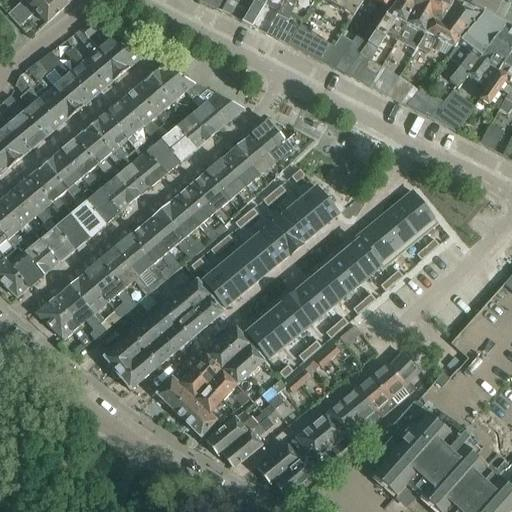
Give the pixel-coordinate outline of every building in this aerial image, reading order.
[(37,0),(30,7),(24,1),(7,16),(19,28),(35,13),(46,25),(73,1),(72,0),(37,0)] [(194,0),(221,14),(227,0),(226,0),(194,0)] [(226,0),(227,0),(221,14),(224,15),(231,0),(226,0)] [(244,0),(231,0),(224,15),(245,26),(258,0),(255,0),(253,4),(244,0)] [(258,0),(245,26),(266,37),(269,32),(256,25),(270,2),(282,7),(285,0),(258,0)] [(282,8),(269,32),(266,37),(278,43),(289,23),(288,22),(294,8),(298,0),(285,0),(282,7),(282,8)] [(322,0),(353,20),(362,4),(355,0),(322,0)] [(357,58),(345,77),(370,90),(382,68),(370,62),(386,37),(397,43),(404,32),(426,0),(398,0),(389,11),(390,12),(369,42),(357,58)] [(398,0),(376,0),(375,2),(389,11),(398,0)] [(426,0),(404,32),(397,43),(415,53),(417,50),(433,23),(441,28),(453,4),(445,0),(426,0)] [(417,50),(415,53),(417,50),(429,56),(435,41),(439,43),(435,53),(447,58),(447,57),(454,51),(482,18),(453,4),(441,28),(433,23),(417,50)] [(454,51),(447,57),(449,58),(448,59),(460,68),(449,84),(455,88),(503,28),(482,18),(454,51)] [(99,30),(92,23),(92,22),(80,31),(88,39),(99,30)] [(511,32),(503,28),(455,88),(453,90),(462,95),(468,88),(472,89),(476,83),(478,84),(483,76),(493,80),(511,51),(511,32)] [(298,29),(287,47),(322,65),(327,56),(329,56),(334,47),(298,29)] [(88,39),(80,31),(75,36),(84,47),(85,46),(93,56),(84,63),(105,89),(120,77),(99,51),(91,42),(88,39)] [(327,56),(322,65),(345,77),(357,58),(369,42),(357,35),(352,43),(341,37),(334,47),(329,56),(327,56)] [(120,77),(142,59),(109,42),(99,51),(120,77)] [(84,63),(73,49),(65,56),(76,68),(67,75),(90,102),(105,89),(84,63)] [(511,51),(493,80),(479,101),(489,108),(508,80),(511,82),(511,51)] [(51,54),(47,58),(38,63),(49,76),(54,72),(57,70),(60,66),(51,54)] [(38,63),(34,66),(53,88),(75,114),(90,102),(67,75),(60,66),(57,70),(54,72),(49,76),(38,63)] [(34,66),(27,72),(45,94),(38,100),(60,127),(75,114),(53,88),(34,66)] [(398,79),(382,68),(370,90),(385,98),(398,79)] [(161,69),(151,78),(173,105),(187,94),(194,102),(199,97),(206,91),(194,85),(161,69)] [(31,92),(19,77),(15,88),(23,97),(20,99),(24,103),(26,101),(32,106),(23,113),(45,140),(60,127),(38,100),(31,92)] [(151,78),(136,90),(158,118),(165,126),(171,121),(164,113),(169,108),(173,105),(151,78)] [(413,89),(398,79),(385,98),(405,108),(414,99),(408,95),(413,89)] [(414,99),(405,108),(430,121),(444,104),(423,88),(414,99)] [(158,118),(136,90),(120,103),(142,130),(150,139),(154,135),(158,131),(151,124),(158,118)] [(206,91),(199,97),(206,104),(225,127),(244,111),(234,106),(215,96),(208,93),(206,91)] [(511,91),(506,102),(504,101),(499,110),(507,116),(511,109),(511,91)] [(199,97),(194,102),(193,104),(198,110),(191,116),(186,110),(185,109),(184,109),(191,117),(209,139),(225,127),(206,104),(199,97)] [(23,113),(11,98),(3,104),(16,119),(8,126),(30,152),(45,140),(23,113)] [(444,104),(430,121),(457,135),(469,117),(446,100),(444,104)] [(120,103),(105,115),(134,151),(139,147),(146,141),(139,133),(142,130),(120,103)] [(183,123),(175,129),(194,152),(209,139),(191,117),(184,109),(177,116),(183,123)] [(105,115),(90,128),(119,163),(124,160),(128,156),(121,148),(125,145),(127,147),(125,149),(130,155),(134,151),(105,115)] [(0,116),(0,129),(1,131),(0,132),(0,147),(14,165),(30,152),(8,126),(0,116)] [(267,123),(252,135),(283,173),(288,168),(293,163),(313,143),(296,133),(284,143),(267,123)] [(479,147),(492,153),(503,134),(491,127),(479,147)] [(119,163),(90,128),(75,141),(98,168),(104,176),(109,172),(119,163)] [(162,128),(158,131),(154,135),(179,165),(194,152),(175,129),(168,135),(162,128)] [(154,135),(150,139),(146,141),(139,147),(164,177),(179,165),(154,135)] [(283,173),(252,135),(237,148),(269,186),(272,183),(265,175),(270,171),(276,179),(283,173)] [(98,168),(75,141),(60,153),(84,181),(90,188),(94,185),(98,182),(91,174),(98,168)] [(0,147),(0,176),(14,165),(0,147)] [(129,157),(128,156),(124,160),(149,190),(164,177),(139,147),(134,151),(130,155),(131,156),(135,153),(139,158),(131,165),(126,159),(129,157)] [(269,186),(237,148),(221,161),(246,189),(252,183),(262,193),(269,186)] [(84,181),(60,153),(45,166),(70,196),(74,201),(80,197),(83,194),(77,187),(84,181)] [(119,163),(109,172),(134,202),(149,190),(124,160),(119,163)] [(221,161),(206,173),(230,202),(238,195),(247,207),(254,200),(246,189),(221,161)] [(70,196),(45,166),(30,178),(60,213),(64,210),(65,209),(57,200),(63,195),(66,199),(70,196)] [(291,178),(296,185),(305,177),(300,171),(291,178)] [(99,183),(98,182),(94,185),(119,215),(134,202),(109,172),(104,176),(103,178),(109,184),(101,191),(96,185),(99,183)] [(206,173),(191,186),(214,215),(223,226),(224,228),(240,214),(234,206),(227,211),(229,214),(227,216),(221,210),(230,202),(206,173)] [(60,213),(30,178),(15,191),(37,217),(44,226),(48,223),(52,220),(45,212),(53,206),(59,213),(60,213)] [(83,194),(80,197),(104,227),(119,215),(94,185),(90,188),(90,189),(88,191),(93,198),(86,203),(81,196),(83,194)] [(214,215),(191,186),(176,198),(200,228),(213,244),(215,243),(213,241),(227,230),(224,228),(223,226),(215,232),(209,226),(206,229),(203,225),(214,215)] [(280,187),(271,194),(276,201),(286,193),(280,187)] [(315,189),(300,201),(323,229),(338,217),(315,189)] [(37,217),(15,191),(0,202),(0,203),(22,230),(29,239),(37,232),(35,229),(32,231),(28,224),(37,217)] [(392,209),(419,241),(439,226),(412,193),(392,209)] [(276,201),(271,194),(262,202),(267,208),(276,201)] [(77,210),(69,217),(89,240),(104,227),(80,197),(74,201),(71,203),(77,210)] [(176,198),(161,211),(198,256),(206,250),(199,243),(196,244),(189,237),(200,228),(176,198)] [(300,201),(287,213),(309,240),(317,234),(323,229),(300,201)] [(0,203),(0,234),(7,242),(14,251),(18,248),(19,249),(25,244),(19,237),(17,238),(15,235),(22,230),(0,203)] [(374,224),(401,257),(419,241),(392,209),(380,219),(374,224)] [(64,210),(60,213),(59,213),(60,214),(55,218),(57,221),(62,220),(63,222),(56,228),(50,222),(52,220),(48,223),(73,253),(89,240),(69,217),(64,210)] [(253,210),(243,217),(249,224),(258,216),(253,210)] [(161,211),(146,224),(170,253),(178,246),(191,262),(198,256),(161,211)] [(287,213),(273,224),(295,252),(309,240),(287,213)] [(249,224),(243,217),(234,225),(239,231),(249,224)] [(49,234),(39,242),(58,265),(73,253),(48,223),(44,226),(45,226),(43,227),(49,234)] [(146,224),(130,236),(154,266),(162,259),(169,267),(162,274),(167,281),(183,268),(170,253),(146,224)] [(268,228),(259,236),(281,263),(295,252),(273,224),(268,228)] [(381,273),(401,257),(374,224),(354,240),(357,243),(379,270),(381,273)] [(154,266),(130,236),(114,250),(139,278),(146,272),(154,281),(147,288),(152,294),(167,281),(162,274),(154,266)] [(228,236),(219,244),(224,250),(233,243),(228,236)] [(259,236),(245,247),(267,275),(281,263),(259,236)] [(425,248),(430,255),(439,247),(434,241),(425,248)] [(39,242),(24,255),(43,278),(58,265),(39,242)] [(351,247),(342,255),(365,282),(379,270),(357,243),(351,247)] [(224,250),(219,244),(210,252),(215,258),(224,250)] [(267,275),(245,247),(231,259),(253,286),(267,275)] [(10,266),(4,259),(3,261),(28,290),(43,278),(24,255),(19,249),(18,248),(14,251),(12,253),(18,260),(10,266)] [(421,262),(430,255),(425,248),(416,256),(421,262)] [(139,278),(114,250),(100,261),(124,291),(134,283),(143,293),(133,301),(136,306),(152,294),(147,288),(139,278)] [(342,255),(328,266),(351,293),(365,282),(342,255)] [(231,259),(217,270),(240,298),(253,286),(231,259)] [(190,268),(195,274),(205,266),(200,260),(190,268)] [(3,261),(0,263),(0,284),(17,300),(28,290),(3,261)] [(124,291),(100,261),(85,274),(109,303),(117,297),(124,305),(116,311),(122,318),(136,306),(133,301),(124,291)] [(328,266),(315,277),(337,305),(338,304),(351,293),(328,266)] [(240,298),(217,270),(202,282),(225,310),(240,298)] [(388,280),(394,286),(403,278),(398,272),(388,280)] [(109,303),(85,274),(69,287),(93,316),(106,331),(122,318),(116,311),(104,322),(96,313),(109,303)] [(511,276),(503,286),(511,293),(511,276)] [(303,287),(301,289),(324,316),(337,305),(315,277),(303,287)] [(385,294),(394,286),(388,280),(379,287),(385,294)] [(196,282),(180,295),(193,312),(210,298),(196,282)] [(69,287),(53,300),(78,330),(86,323),(94,333),(89,336),(94,342),(106,331),(93,316),(69,287)] [(301,289),(287,300),(310,327),(324,316),(301,289)] [(193,312),(180,295),(164,309),(177,325),(193,312)] [(361,303),(366,309),(375,301),(370,295),(361,303)] [(210,298),(193,312),(206,328),(223,315),(210,298)] [(78,330),(53,300),(35,316),(64,342),(73,335),(84,349),(90,344),(78,330)] [(287,300),(274,311),(296,339),(310,327),(287,300)] [(357,317),(366,309),(361,303),(352,311),(357,317)] [(164,309),(148,322),(161,338),(177,325),(164,309)] [(274,311),(260,323),(283,350),(296,339),(274,311)] [(206,328),(193,312),(177,325),(190,341),(206,328)] [(348,325),(343,319),(334,327),(339,333),(348,325)] [(161,338),(148,322),(131,336),(145,352),(161,338)] [(283,350),(260,323),(246,334),(268,362),(283,350)] [(177,325),(161,338),(174,355),(190,341),(177,325)] [(330,341),(339,333),(334,327),(325,335),(330,341)] [(354,327),(339,340),(345,347),(360,334),(354,327)] [(250,346),(235,330),(220,343),(235,359),(250,346)] [(131,336),(103,359),(113,371),(116,376),(145,352),(131,336)] [(174,355),(161,338),(145,352),(158,369),(174,355)] [(345,347),(339,340),(324,353),(331,361),(340,354),(339,352),(345,347)] [(307,350),(312,356),(321,348),(316,342),(307,350)] [(220,343),(206,356),(221,371),(235,359),(220,343)] [(264,363),(250,346),(235,359),(249,375),(264,363)] [(303,364),(312,356),(307,350),(298,358),(303,364)] [(145,352),(116,376),(120,380),(129,390),(128,390),(130,392),(158,369),(145,352)] [(324,353),(324,354),(315,362),(321,370),(331,361),(324,353)] [(221,371),(206,356),(191,372),(207,386),(221,371)] [(386,366),(370,379),(397,406),(414,392),(407,386),(418,374),(402,356),(389,368),(386,366)] [(249,375),(235,359),(221,371),(236,386),(249,375)] [(459,363),(454,359),(446,367),(452,372),(459,363)] [(288,367),(279,374),(284,381),(293,373),(288,367)] [(221,371),(207,386),(222,401),(235,387),(236,386),(221,371)] [(295,379),(301,387),(310,379),(304,371),(295,379)] [(191,372),(178,386),(186,394),(193,400),(207,386),(191,372)] [(442,374),(435,383),(442,389),(449,381),(442,374)] [(171,379),(156,395),(171,410),(186,394),(178,386),(171,379)] [(301,387),(295,379),(286,387),(292,395),(301,387)] [(397,406),(370,379),(355,391),(377,413),(382,419),(397,406)] [(222,401),(207,386),(193,400),(201,407),(209,415),(222,401)] [(261,398),(267,404),(276,396),(271,389),(261,397),(261,398)] [(355,391),(340,404),(367,432),(382,419),(377,413),(355,391)] [(242,407),(248,401),(242,393),(236,399),(242,407)] [(186,394),(171,410),(185,424),(201,407),(193,400),(186,394)] [(274,412),(284,404),(278,396),(268,404),(274,412)] [(367,432),(340,404),(325,416),(351,442),(350,443),(352,445),(367,432)] [(511,511),(511,486),(509,490),(414,405),(359,466),(359,467),(371,478),(371,477),(407,509),(418,496),(435,511),(511,511)] [(209,415),(201,407),(185,424),(200,438),(214,424),(216,422),(209,415)] [(351,442),(325,416),(310,428),(338,457),(342,453),(336,447),(346,438),(350,443),(351,442)] [(236,419),(221,431),(205,443),(218,459),(221,456),(258,426),(252,419),(243,427),(236,419)] [(258,426),(221,456),(233,471),(262,447),(256,439),(270,428),(265,422),(259,427),(258,426)] [(338,457),(310,428),(296,440),(309,454),(323,469),(338,457)] [(286,447),(257,471),(270,487),(273,484),(299,462),(286,447)] [(301,460),(299,462),(273,484),(286,499),(314,475),(301,460)]
